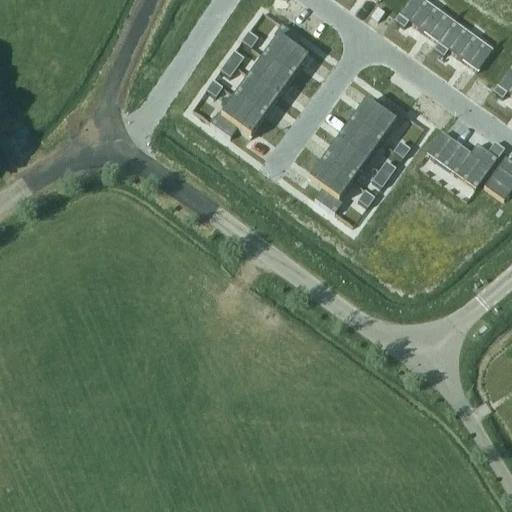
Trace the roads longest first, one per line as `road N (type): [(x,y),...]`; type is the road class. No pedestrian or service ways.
road 1 (unclassified): [(422,361),(156,173),(122,159)]
road 2 (residential): [(122,159),(229,0)]
road 3 (residential): [(364,42),(511,144)]
road 4 (residential): [(364,42),(267,180)]
road 5 (unclassified): [(98,158),(112,88),(153,0)]
road 6 (residential): [(511,487),(463,408),(422,361)]
road 7 (unclassified): [(422,361),(511,280)]
